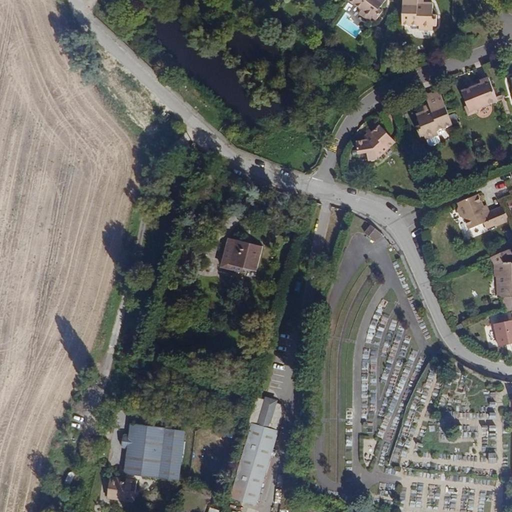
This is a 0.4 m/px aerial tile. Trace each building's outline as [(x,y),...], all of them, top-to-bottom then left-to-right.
[(378,9),(384,0),(349,0),(361,9),(359,13),(369,21),(372,17),(375,20),(382,11),(378,9)] [(433,15),(433,3),(424,3),(418,3),(417,0),(402,0),(402,24),(419,25),(419,29),(432,29),(432,25),(436,25),(437,15),(433,15)] [(496,96),(488,77),(480,80),(481,83),(462,90),(467,105),(465,106),(469,115),(478,111),(477,108),(498,100),(496,96)] [(449,115),(439,90),(425,95),(428,104),(430,108),(424,110),(416,114),(420,125),(416,127),(420,137),(424,135),(428,142),(431,143),(439,141),(440,138),(437,130),(452,124),(450,118),(449,115)] [(505,100),(504,93),(496,96),(498,100),(501,98),(502,101),(505,100)] [(395,141),(379,125),(373,132),(368,136),(364,140),(357,141),(359,153),(367,152),(369,160),(378,158),(377,156),(381,155),(395,141)] [(368,136),(373,132),(368,127),(364,132),(368,136)] [(487,213),(484,206),(478,194),(458,202),(460,206),(459,209),(461,215),(465,217),(470,228),(484,223),(487,230),(510,220),(503,206),(491,212),(487,213)] [(373,239),(379,231),(371,225),(365,232),(373,239)] [(375,241),(382,233),(379,231),(373,239),(375,241)] [(257,271),(263,246),(233,239),(227,263),(257,271)] [(511,262),(511,254),(509,249),(490,257),(493,263),(495,263),(511,262)] [(511,262),(495,263),(495,276),(498,276),(499,297),(503,297),(506,311),(511,309),(511,262)] [(511,343),(511,320),(510,321),(508,313),(500,315),(502,323),(494,324),(499,346),(511,343)] [(256,372),(261,344),(251,342),(246,370),(256,372)] [(278,431),(285,406),(284,401),(283,400),(261,393),(252,424),(278,431)] [(180,480),(186,430),(132,424),(130,433),(127,433),(125,436),(124,445),(126,448),(128,448),(125,473),(180,480)] [(257,503),(278,431),(252,424),(231,496),(257,503)] [(495,464),(497,453),(486,451),(484,462),(495,464)] [(135,501),(138,480),(127,479),(126,482),(120,481),(121,478),(111,477),(108,497),(135,501)]
